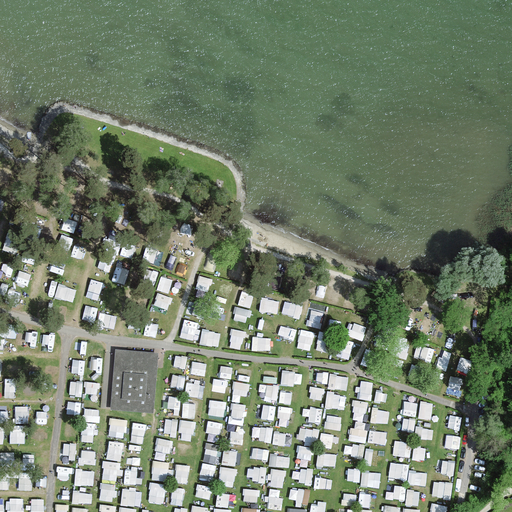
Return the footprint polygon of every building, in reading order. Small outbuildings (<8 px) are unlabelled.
[(22,224),(24,211),(12,209),(10,222),(22,224)] [(66,215),(62,226),(74,231),(78,220),(66,215)] [(2,248),(16,252),(20,234),(7,231),(2,248)] [(61,232),(59,237),(70,241),(72,236),(61,232)] [(154,258),(156,250),(147,247),(144,255),(154,258)] [(53,255),(49,266),(60,270),(64,259),(53,255)] [(99,267),(111,271),(115,259),(103,255),(99,267)] [(16,280),(27,282),(29,271),(18,269),(16,280)] [(197,286),(209,289),(212,276),(200,273),(197,286)] [(161,287),(171,288),(172,276),(163,275),(161,287)] [(54,288),(55,278),(43,277),(42,287),(54,288)] [(90,278),(88,289),(98,292),(101,280),(90,278)] [(72,300),(76,288),(58,283),(55,295),(72,300)] [(251,305),(254,292),(242,288),(238,302),(251,305)] [(147,305),(147,294),(135,294),(135,305),(147,305)] [(155,303),(169,308),(172,299),(158,294),(155,303)] [(261,309),(277,311),(279,298),(263,296),(261,309)] [(281,311),(299,316),(303,303),(285,298),(281,311)] [(84,303),(83,318),(96,319),(98,304),(84,303)] [(233,318),(248,320),(250,306),(235,304),(233,318)] [(98,320),(114,324),(117,313),(101,308),(98,320)] [(325,323),(327,312),(307,308),(304,319),(325,323)] [(130,312),(129,326),(142,326),(142,312),(130,312)] [(186,317),(181,335),(194,338),(199,320),(186,317)] [(161,336),(164,324),(147,319),(144,331),(161,336)] [(351,334),(362,337),(365,324),(354,321),(351,334)] [(229,338),(243,341),(245,329),(232,326),(229,338)] [(203,327),(200,341),(218,345),(221,331),(203,327)] [(311,348),(314,329),(300,327),(296,346),(311,348)] [(328,349),(328,330),(317,330),(317,348),(328,349)] [(269,350),(271,337),(253,334),(251,347),(269,350)] [(431,359),(435,348),(417,342),(414,354),(431,359)] [(338,343),(337,355),(350,356),(351,343),(338,343)] [(361,362),(373,364),(376,349),(364,347),(361,362)] [(92,351),(90,364),(103,365),(104,353),(92,351)] [(113,353),(107,412),(151,416),(156,357),(113,353)] [(176,353),(175,364),(187,365),(188,354),(176,353)] [(460,355),(456,367),(468,371),(472,359),(460,355)] [(74,358),(73,369),(84,370),(85,360),(74,358)] [(207,360),(193,358),(191,371),(204,374),(207,360)] [(29,373),(39,373),(38,361),(29,362),(29,373)] [(231,377),(233,365),(221,363),(219,375),(231,377)] [(240,365),(238,377),(249,379),(252,367),(240,365)] [(283,382),(297,385),(300,368),(287,365),(283,382)] [(308,366),(307,376),(315,376),(314,382),(328,383),(330,368),(308,366)] [(276,380),(277,368),(264,367),(263,379),(276,380)] [(338,386),(345,388),(349,372),(342,370),(338,386)] [(172,372),(171,384),(184,386),(185,374),(172,372)] [(449,382),(459,385),(461,377),(451,374),(449,382)] [(6,376),(5,395),(15,395),(16,377),(6,376)] [(224,396),(227,378),(214,376),(211,393),(224,396)] [(84,392),(83,397),(96,398),(97,380),(70,378),(70,391),(84,392)] [(359,396),(371,398),(373,380),(362,378),(359,396)] [(233,380),(233,396),(249,396),(248,379),(233,380)] [(24,391),(37,390),(37,380),(23,381),(24,391)] [(203,393),(202,381),(186,381),(186,393),(203,393)] [(278,384),(261,383),(260,393),(277,395),(278,384)] [(281,385),(280,396),(290,398),(292,387),(281,385)] [(309,385),(308,397),(323,397),(324,386),(309,385)] [(327,389),(326,404),(345,405),(345,390),(327,389)] [(384,399),(385,390),(376,389),(375,398),(384,399)] [(166,392),(164,402),(176,405),(178,395),(166,392)] [(207,414),(221,416),(223,399),(209,397),(207,414)] [(365,439),(366,399),(353,398),(352,439),(365,439)] [(67,410),(79,412),(82,402),(69,399),(67,410)] [(186,399),(185,416),(197,417),(198,400),(186,399)] [(419,416),(432,417),(433,400),(420,399),(419,416)] [(244,422),(245,401),(231,401),(230,422),(244,422)] [(406,401),(404,412),(414,414),(417,403),(406,401)] [(46,420),(47,404),(39,403),(38,420),(46,420)] [(275,416),(275,404),(263,403),(263,415),(275,416)] [(301,415),(321,420),(323,408),(304,404),(301,415)] [(84,406),(84,419),(99,419),(99,406),(84,406)] [(388,421),(389,407),(371,406),(371,420),(388,421)] [(0,417),(7,418),(9,409),(0,407),(0,417)] [(29,419),(29,407),(17,408),(18,419),(29,419)] [(276,419),(295,421),(296,411),(277,409),(276,419)] [(451,412),(447,424),(459,428),(462,415),(451,412)] [(326,413),(325,426),(340,427),(341,414),(326,413)] [(414,429),(416,417),(404,415),(402,427),(414,429)] [(108,433),(125,435),(127,418),(110,416),(108,433)] [(173,417),(171,433),(177,434),(179,417),(173,417)] [(179,437),(193,438),(195,419),(181,417),(179,437)] [(219,432),(221,420),(207,418),(205,430),(219,432)] [(143,440),(145,421),(133,420),(131,439),(143,440)] [(65,421),(65,434),(77,434),(78,421),(65,421)] [(81,439),(94,440),(95,424),(82,423),(81,439)] [(253,424),(252,437),(272,439),(273,426),(253,424)] [(300,425),(299,435),(319,436),(320,427),(300,425)] [(370,427),(368,440),(384,442),(387,429),(370,427)] [(420,436),(432,436),(432,427),(420,427),(420,436)] [(230,441),(243,441),(243,428),(231,428),(230,441)] [(272,440),(291,444),(293,432),(274,429),(272,440)] [(23,441),(23,430),(10,430),(9,441),(23,441)] [(320,443),(332,445),(334,432),(322,430),(320,443)] [(458,448),(461,435),(441,432),(439,445),(458,448)] [(164,457),(165,450),(171,451),(173,438),(157,435),(154,455),(164,457)] [(124,456),(127,441),(106,437),(103,452),(124,456)] [(410,454),(411,440),(393,439),(393,453),(410,454)] [(63,441),(62,456),(75,457),(76,442),(63,441)] [(217,461),(218,442),(204,441),(204,460),(217,461)] [(297,455),(311,457),(313,445),(299,442),(297,455)] [(413,457),(425,457),(425,444),(413,445),(413,457)] [(251,455),(268,457),(270,447),(252,445),(251,455)] [(366,446),(364,460),(383,462),(385,449),(366,446)] [(95,462),(96,449),(77,447),(77,461),(95,462)] [(222,462),(236,463),(237,448),(223,447),(222,462)] [(13,449),(0,449),(0,459),(0,466),(14,465),(13,449)] [(335,465),(336,452),(318,450),(317,463),(335,465)] [(289,464),(290,452),(270,451),(269,463),(289,464)] [(23,452),(22,463),(33,463),(33,453),(23,452)] [(101,474),(119,477),(122,461),(103,458),(101,474)] [(152,458),(151,477),(168,478),(169,459),(152,458)] [(441,472),(455,473),(456,459),(442,458),(441,472)] [(200,472),(213,475),(216,464),(203,461),(200,472)] [(175,479),(188,480),(189,462),(176,462),(175,479)] [(408,476),(409,463),(397,462),(395,475),(408,476)] [(233,480),(237,467),(221,463),(217,476),(233,480)] [(125,464),(124,481),(136,482),(137,464),(125,464)] [(266,478),(267,465),(248,464),(247,477),(266,478)] [(271,466),(270,484),(284,484),(285,467),(271,466)] [(293,466),(291,478),(312,481),(313,468),(293,466)] [(75,482),(90,483),(91,468),(76,467),(75,482)] [(422,482),(422,469),(413,468),(413,482),(422,482)] [(380,484),(380,470),(362,469),(362,484),(380,484)] [(12,472),(0,472),(0,487),(13,487),(12,472)] [(31,475),(19,474),(18,487),(31,488),(31,475)] [(317,484),(329,486),(331,478),(319,475),(317,484)] [(432,494),(452,495),(453,480),(433,479),(432,494)] [(99,495),(114,498),(117,482),(101,480),(99,495)] [(149,500),(160,501),(161,493),(165,493),(166,481),(149,480),(149,500)] [(198,481),(193,495),(208,500),(212,485),(198,481)] [(385,494),(404,498),(407,485),(394,482),(393,489),(386,488),(385,494)] [(138,498),(138,484),(122,484),(121,497),(138,498)] [(172,484),(171,497),(183,497),(183,485),(172,484)] [(308,500),(311,488),(291,484),(289,497),(308,500)] [(242,498),(258,499),(259,487),(243,485),(242,498)] [(268,506),(281,507),(282,487),(269,487),(268,506)] [(376,506),(377,487),(362,487),(362,505),(376,506)] [(406,502),(419,502),(419,488),(407,487),(406,502)] [(73,489),(73,500),(92,501),(92,490),(73,489)] [(218,504),(233,505),(234,493),(219,492),(218,504)] [(6,511),(22,511),(23,496),(7,495),(6,511)] [(30,496),(30,511),(44,511),(43,496),(30,496)] [(324,511),(326,500),(311,500),(310,511),(324,511)] [(432,501),(430,511),(445,511),(447,503),(432,501)] [(65,511),(65,502),(56,502),(56,511),(65,511)] [(99,502),(98,511),(112,511),(113,502),(99,502)] [(193,502),(191,511),(209,511),(210,506),(193,502)]
